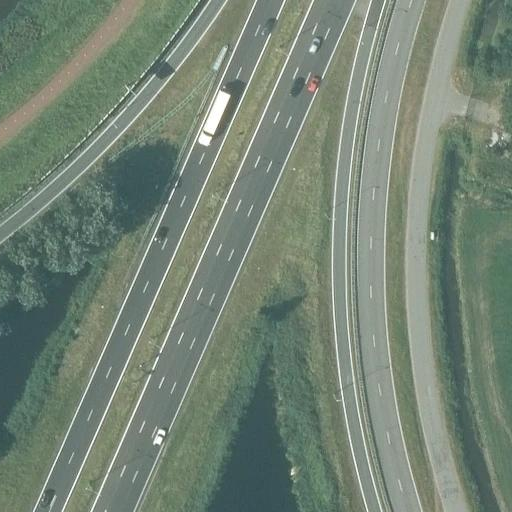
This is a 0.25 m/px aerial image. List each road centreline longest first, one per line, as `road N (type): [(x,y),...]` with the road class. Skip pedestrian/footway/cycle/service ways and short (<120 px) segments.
road 1 (trunk): [(111,511),(335,0)]
road 2 (trunk): [(268,0),(48,511)]
road 3 (unclassified): [(461,0),(424,155),(414,281),(433,433),(456,511)]
road 4 (trunk): [(374,511),(348,398),(340,221),(377,0)]
road 5 (trunk): [(219,0),(149,92),(0,233)]
